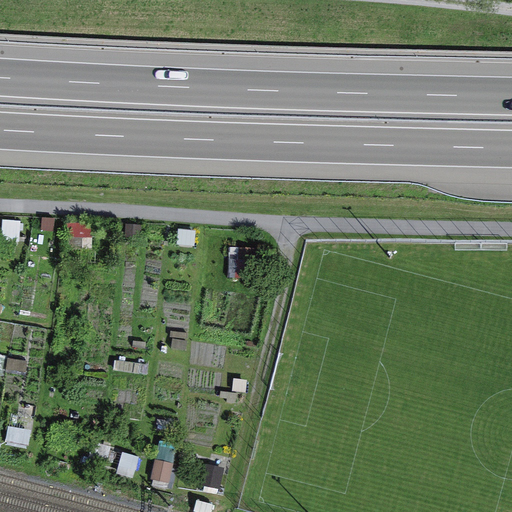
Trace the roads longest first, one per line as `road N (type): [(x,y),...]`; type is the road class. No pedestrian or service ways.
road 1 (motorway): [(511,94),(0,74)]
road 2 (motorway): [(0,129),(511,147)]
road 3 (track): [(300,228),(240,466)]
